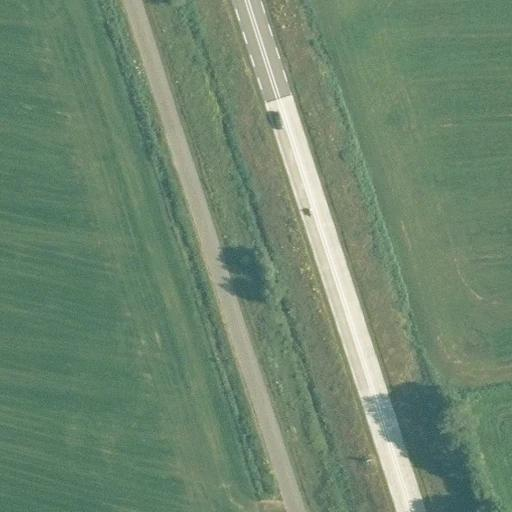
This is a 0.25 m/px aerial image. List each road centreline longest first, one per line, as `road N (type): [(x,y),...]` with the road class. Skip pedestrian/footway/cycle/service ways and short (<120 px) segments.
road 1 (secondary): [(410,511),(245,0)]
road 2 (unclassified): [(295,511),(130,0)]
